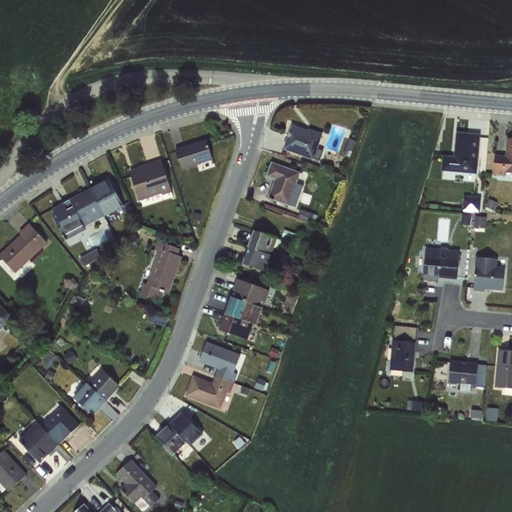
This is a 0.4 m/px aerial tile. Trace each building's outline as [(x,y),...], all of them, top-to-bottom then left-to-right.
[(314,159),(317,149),(323,134),(292,125),(283,149),(313,160),(314,159)] [(443,156),(441,171),(476,173),(479,134),(456,132),(454,156),(443,156)] [(494,155),(493,175),(504,176),(504,173),(511,173),(511,138),(507,138),(505,156),(494,155)] [(206,139),(174,150),(182,170),(213,160),(206,139)] [(346,147),(342,157),(348,159),(352,149),(346,147)] [(317,149),(314,159),(320,161),(324,151),(317,149)] [(138,168),(129,171),(139,201),(162,194),(162,196),(172,192),(161,159),(138,167),(138,168)] [(289,205),(297,184),(301,173),(271,162),(266,177),(274,180),(267,199),(288,206),(289,205)] [(90,189),(104,216),(105,217),(124,207),(108,178),(89,188),(90,189)] [(297,184),(289,205),(295,207),(303,186),(297,184)] [(90,189),(69,199),(85,227),(104,216),(90,189)] [(464,196),(463,210),(479,211),(480,197),(464,196)] [(85,227),(69,199),(52,209),(55,215),(52,217),(65,241),(86,230),(85,227)] [(490,199),(486,208),(493,211),(497,203),(490,199)] [(301,209),(298,218),(314,224),(317,215),(301,209)] [(475,217),(474,227),(485,228),(486,218),(475,217)] [(20,234),(0,253),(0,256),(15,273),(46,243),(28,224),(19,233),(20,234)] [(274,249),(277,239),(254,231),(247,247),(249,247),(271,256),(274,249)] [(133,233),(125,240),(130,246),(138,239),(133,233)] [(140,291),(139,295),(160,304),(164,292),(169,294),(182,257),(178,255),(180,249),(158,241),(155,250),(158,251),(147,284),(144,283),(141,291),(140,291)] [(271,256),(249,247),(243,264),(266,272),(271,256)] [(425,249),(423,279),(438,281),(438,277),(457,278),(459,252),(425,249)] [(85,254),(76,259),(81,267),(90,261),(85,254)] [(476,258),(473,290),(484,291),(485,288),(503,290),(505,260),(476,258)] [(237,279),(231,296),(263,308),(270,291),(237,279)] [(231,296),(225,314),(253,324),(257,325),(263,308),(231,296)] [(0,330),(13,318),(0,304),(0,330)] [(153,314),(150,322),(166,326),(168,318),(153,314)] [(253,324),(225,314),(219,329),(247,339),(253,324)] [(395,326),(394,338),(415,340),(416,328),(395,326)] [(393,340),(390,370),(412,372),(415,342),(393,340)] [(234,372),(241,355),(207,342),(200,359),(219,366),(215,375),(234,383),(238,373),(234,372)] [(496,388),(511,389),(511,351),(499,350),(496,388)] [(72,351),(63,355),(68,364),(76,360),(72,351)] [(448,382),(476,385),(477,369),(478,364),(450,362),(448,382)] [(102,369),(88,384),(106,401),(120,387),(102,369)] [(477,369),(476,385),(483,384),(485,370),(477,369)] [(49,370),(44,378),(51,381),(56,374),(49,370)] [(193,376),(185,396),(220,410),(227,392),(230,394),(234,383),(215,375),(212,383),(193,376)] [(258,377),(254,387),(263,390),(266,380),(258,377)] [(106,401),(88,384),(88,385),(86,383),(72,397),(88,412),(91,409),(95,413),(106,401)] [(242,386),(240,393),(248,396),(250,389),(242,386)] [(412,402),(412,410),(424,411),(424,402),(412,402)] [(62,407),(41,425),(59,445),(79,425),(62,407)] [(471,409),(470,418),(482,419),(483,410),(471,409)] [(488,409),(487,420),(497,421),(497,409),(488,409)] [(182,411),(169,423),(187,443),(201,431),(182,411)] [(59,445),(41,425),(38,422),(18,441),(39,463),(59,445)] [(174,455),(187,443),(169,423),(155,436),(173,456),(174,455)] [(0,483),(6,489),(9,492),(27,475),(4,450),(0,453),(0,483)] [(141,498),(143,500),(157,487),(131,460),(116,474),(125,484),(119,489),(134,504),(141,498)] [(141,498),(134,504),(143,511),(159,498),(153,491),(143,500),(141,498)] [(117,511),(109,503),(99,511),(92,511),(84,504),(75,511),(117,511)]
